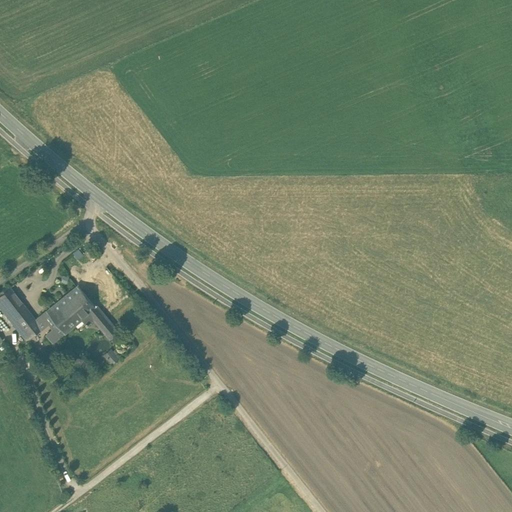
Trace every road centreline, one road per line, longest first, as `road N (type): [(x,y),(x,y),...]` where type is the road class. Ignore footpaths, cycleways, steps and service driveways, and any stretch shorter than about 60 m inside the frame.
road 1 (secondary): [(99,199),(289,324),(511,426)]
road 2 (unclassified): [(90,224),(320,511)]
road 3 (secondary): [(0,110),(99,199)]
